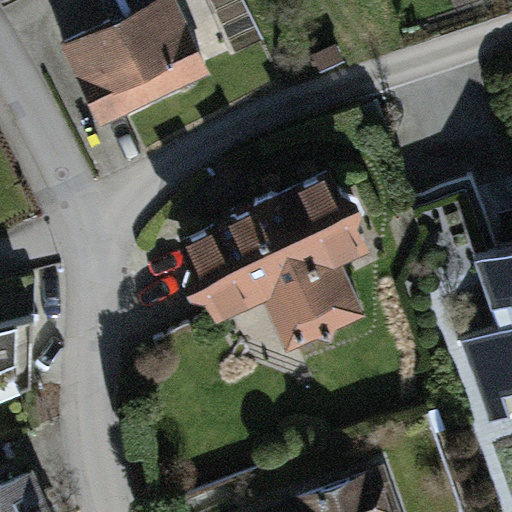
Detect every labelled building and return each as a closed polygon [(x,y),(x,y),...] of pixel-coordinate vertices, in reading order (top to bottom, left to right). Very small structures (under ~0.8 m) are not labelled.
[(149,0),(65,45),(113,133),(221,76),(180,0),(149,0)] [(270,292),(294,345),(370,310),(347,258),(376,244),(338,160),(190,226),(229,311),(270,292)] [(511,232),(471,248),(511,358),(511,232)] [(0,409),(45,390),(45,294),(0,308),(0,409)] [(0,511),(60,511),(40,462),(0,478),(0,511)] [(405,511),(386,462),(255,511),(405,511)]
